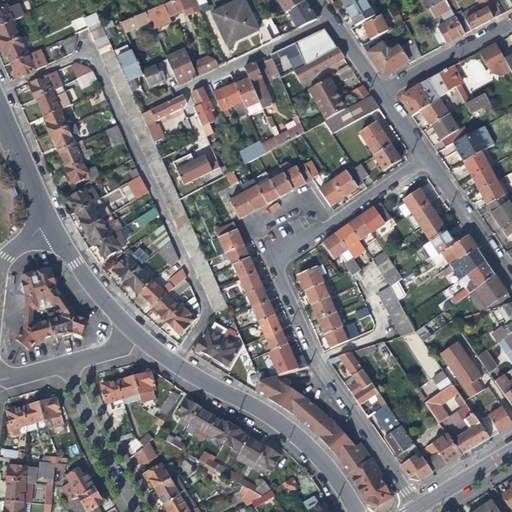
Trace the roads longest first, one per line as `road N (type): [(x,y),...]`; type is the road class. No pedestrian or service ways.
road 1 (residential): [(427,157),(273,264),(312,359),(416,507)]
road 2 (residential): [(353,511),(323,463),(275,419),(134,336)]
road 3 (residential): [(329,20),(172,91)]
road 4 (residential): [(136,511),(93,438),(63,363)]
road 5 (residential): [(511,21),(378,92)]
road 6 (residential): [(511,281),(427,157)]
road 7 (residential): [(134,336),(45,224)]
road 8 (residential): [(45,224),(0,112)]
